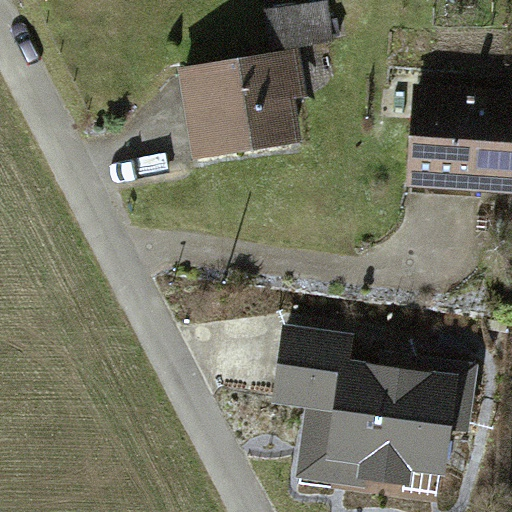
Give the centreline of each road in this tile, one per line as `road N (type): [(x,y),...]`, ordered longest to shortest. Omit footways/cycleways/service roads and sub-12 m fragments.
road 1 (track): [(0,8),(253,511)]
road 2 (unknown): [(128,263),(426,265),(453,203)]
